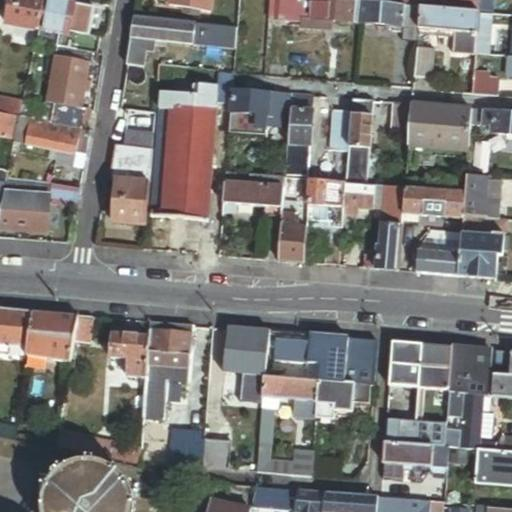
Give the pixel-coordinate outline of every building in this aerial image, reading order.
[(39,30),(44,0),(10,0),(6,24),(39,30)] [(71,3),(53,0),(44,0),(39,30),(69,35),(75,4),(71,3)] [(214,13),(215,0),(173,0),(172,7),(214,13)] [(316,0),(272,0),(271,21),(305,24),(304,30),(334,33),(335,22),(315,21),(316,0)] [(350,2),(321,0),(316,0),(315,21),(335,22),(361,25),(363,3),(354,3),(350,2)] [(378,0),(378,5),(407,7),(422,8),(423,0),(378,0)] [(483,9),(483,0),(445,0),(445,6),(483,9)] [(500,0),(486,0),(485,14),(495,15),(499,15),(500,0)] [(378,5),(363,3),(361,25),(405,29),(407,7),(378,5)] [(75,4),(69,35),(72,36),(80,37),(89,39),(94,8),(75,4)] [(421,30),(422,8),(407,7),(405,29),(419,30),(421,30)] [(483,14),(422,8),(421,30),(456,33),(480,35),(481,35),(483,14)] [(485,14),(483,14),(481,35),(479,56),(492,57),(495,15),(485,14)] [(195,28),(137,21),(134,39),(193,47),(195,31),(195,28)] [(419,30),(405,29),(405,42),(418,43),(419,30)] [(69,35),(39,30),(36,44),(56,48),(70,50),(72,36),(69,35)] [(456,33),(421,30),(420,37),(456,40),(456,33)] [(477,57),(480,35),(456,33),(456,40),(455,55),(477,57)] [(72,36),(70,50),(77,51),(80,37),(72,36)] [(92,54),(96,55),(99,41),(89,39),(80,37),(77,51),(92,54)] [(70,50),(56,48),(55,54),(62,55),(61,61),(88,65),(90,66),(92,54),(77,51),(70,50)] [(419,51),(416,80),(433,81),(436,52),(419,51)] [(62,55),(55,54),(47,104),(52,105),(79,110),(82,93),(85,82),(88,65),(61,61),(62,55)] [(478,75),(479,61),(463,59),(462,75),(465,75),(477,76),(478,75)] [(465,75),(463,95),(476,97),(477,76),(465,75)] [(478,75),(477,76),(476,97),(500,99),(502,83),(492,82),(492,76),(478,75)] [(235,91),(236,80),(221,78),(220,91),(219,95),(220,95),(234,97),(235,91)] [(85,82),(82,93),(89,94),(91,83),(85,82)] [(219,95),(220,91),(196,89),(196,97),(220,99),(220,95),(219,95)] [(272,95),(235,91),(234,97),(234,104),(233,114),(270,118),(272,95)] [(220,99),(196,97),(163,95),(152,221),(209,226),(210,216),(220,103),(220,99)] [(234,104),(234,97),(220,95),(220,99),(220,103),(234,104)] [(277,95),(272,95),(270,118),(293,120),(294,111),(295,96),(288,96),(288,97),(277,96),(277,95)] [(315,98),(295,96),(294,111),(314,113),(315,98)] [(22,120),(25,104),(0,99),(0,115),(14,118),(19,119),(22,120)] [(47,104),(26,100),(25,104),(22,120),(29,121),(48,125),(52,105),(47,104)] [(375,103),(354,101),(353,115),(350,148),(371,150),(375,103)] [(80,131),(83,131),(86,111),(79,110),(52,105),(48,125),(80,131)] [(411,138),(414,108),(395,106),(393,136),(411,138)] [(444,109),(414,106),(414,108),(411,138),(410,149),(470,154),(472,127),(473,113),(444,110),(444,109)] [(314,113),(294,111),(293,120),(293,123),(290,147),(311,149),(314,113)] [(474,111),(473,113),(472,127),(488,129),(489,119),(490,113),(474,111)] [(350,148),(353,115),(334,113),(331,153),(350,154),(350,148)] [(511,136),(511,114),(493,113),(493,120),(492,135),(511,136)] [(270,118),(233,114),(231,135),(269,138),(270,127),(282,128),(283,123),(293,123),(293,120),(270,118)] [(0,138),(9,141),(14,118),(0,115),(0,138)] [(14,142),(19,119),(14,118),(9,141),(14,142)] [(29,121),(22,120),(19,119),(14,142),(14,144),(24,146),(29,121)] [(75,155),(80,131),(48,125),(29,121),(24,146),(58,153),(75,156),(75,155)] [(154,151),(155,135),(128,130),(125,147),(154,151)] [(85,157),(89,133),(83,131),(80,131),(75,155),(85,157)] [(58,153),(24,146),(14,144),(12,156),(56,164),(58,153)] [(152,167),(154,151),(125,147),(115,145),(112,161),(152,167)] [(311,149),(290,147),(288,177),(308,179),(311,149)] [(371,150),(350,148),(350,154),(347,184),(367,186),(371,150)] [(75,156),(58,153),(56,164),(55,167),(72,170),(75,156)] [(72,170),(83,172),(85,157),(75,155),(75,156),(72,170)] [(151,185),(152,167),(112,161),(108,181),(119,182),(119,181),(151,185)] [(236,175),(227,175),(227,185),(235,186),(236,175)] [(288,180),(252,177),(251,187),(287,191),(288,180)] [(52,185),(7,180),(6,185),(4,194),(49,203),(49,200),(52,185)] [(468,180),(467,196),(465,219),(488,222),(490,203),(486,203),(488,181),(468,180)] [(147,228),(151,185),(119,181),(119,182),(115,224),(147,228)] [(503,183),(488,181),(486,203),(490,203),(488,222),(500,223),(503,183)] [(347,185),(312,182),(310,207),(330,208),(345,210),(347,185)] [(80,189),(52,185),(49,200),(56,202),(57,207),(76,211),(80,189)] [(235,186),(227,185),(225,206),(239,207),(268,210),(285,211),(286,205),(287,191),(251,187),(235,186)] [(377,188),(347,185),(345,210),(344,214),(360,216),(360,212),(374,213),(377,188)] [(405,216),(407,191),(387,190),(383,226),(404,228),(404,226),(405,216)] [(467,196),(407,190),(407,191),(405,216),(419,218),(464,222),(465,219),(467,196)] [(4,194),(0,213),(0,228),(42,236),(49,203),(4,194)] [(301,206),(286,205),(285,211),(284,216),(300,217),(301,206)] [(239,207),(225,206),(224,214),(238,215),(239,207)] [(330,208),(310,207),(308,230),(309,230),(308,237),(327,238),(342,240),(343,230),(335,229),(335,225),(328,225),(330,208)] [(344,214),(345,210),(330,208),(328,225),(335,225),(335,229),(343,230),(344,214)] [(285,211),(268,210),(267,218),(284,220),(284,216),(285,211)] [(284,220),(280,263),(281,263),(304,265),(308,230),(299,229),(300,217),(284,216),(284,220)] [(419,218),(405,216),(404,226),(418,227),(419,218)] [(488,222),(465,219),(464,222),(463,236),(495,239),(495,236),(507,237),(508,223),(500,223),(488,222)] [(378,250),(376,272),(400,274),(404,228),(383,226),(381,250),(378,250)] [(495,239),(463,236),(462,243),(461,256),(459,279),(499,282),(501,259),(501,253),(506,253),(510,254),(511,240),(507,240),(507,237),(495,236),(495,239)] [(327,238),(324,267),(340,269),(342,240),(327,238)] [(419,252),(445,255),(446,242),(431,240),(419,252)] [(461,256),(462,243),(446,242),(445,255),(461,256)] [(419,252),(417,275),(459,279),(461,256),(445,255),(419,252)] [(33,314),(0,311),(0,347),(28,350),(33,314)] [(79,318),(33,314),(28,350),(27,357),(58,362),(71,364),(75,343),(79,318)] [(96,319),(79,318),(75,343),(92,346),(96,319)] [(195,328),(152,324),(151,338),(149,364),(148,380),(190,384),(195,328)] [(229,329),(229,330),(228,351),(269,355),(271,334),(271,332),(229,329)] [(278,335),(271,334),(269,355),(269,357),(276,358),(278,335)] [(325,339),(278,335),(276,358),(276,368),(309,370),(309,365),(323,366),(325,339)] [(130,362),(149,364),(151,338),(114,336),(112,360),(130,362)] [(323,366),(321,383),(357,387),(373,388),(376,388),(381,343),(325,339),(323,366)] [(425,347),(394,345),(393,367),(423,369),(425,347)] [(28,350),(0,347),(0,354),(27,357),(28,350)] [(455,350),(425,347),(423,369),(453,372),(454,361),(455,350)] [(455,348),(455,350),(454,361),(469,362),(470,350),(455,348)] [(492,352),(470,350),(469,362),(467,384),(466,396),(485,398),(489,398),(492,352)] [(269,355),(228,351),(226,374),(249,376),(257,376),(268,377),(269,357),(269,355)] [(511,378),(511,355),(500,354),(497,379),(496,378),(494,398),(510,400),(511,378)] [(58,362),(27,357),(26,371),(45,374),(46,367),(57,369),(58,362)] [(454,361),(453,372),(452,382),(467,384),(469,362),(454,361)] [(143,380),(148,381),(148,380),(149,364),(130,362),(129,379),(143,380)] [(423,369),(393,367),(391,389),(403,389),(421,391),(423,369)] [(453,372),(423,369),(421,391),(419,423),(424,423),(426,390),(451,392),(452,382),(453,372)] [(267,379),(268,377),(257,376),(255,399),(266,400),(266,399),(267,379)] [(321,383),(267,379),(266,399),(267,399),(282,400),(299,402),(320,404),(321,383)] [(452,382),(451,392),(451,395),(466,396),(467,384),(452,382)] [(357,387),(321,383),(320,404),(320,406),(321,406),(337,406),(336,412),(337,413),(355,414),(355,408),(357,387)] [(373,388),(357,387),(355,408),(371,411),(373,388)] [(401,413),(389,412),(388,420),(419,423),(421,391),(403,389),(401,413)] [(466,396),(451,395),(450,417),(465,419),(466,396)] [(485,398),(466,396),(465,419),(463,434),(462,451),(480,452),(481,440),(484,415),(485,398)] [(281,410),(282,400),(267,399),(266,409),(277,409),(281,410)] [(299,402),(297,418),(319,420),(320,406),(320,404),(299,402)] [(337,406),(321,406),(320,420),(337,421),(337,413),(336,412),(337,406)] [(266,409),(263,445),(274,445),(277,409),(266,409)] [(494,415),(484,415),(481,440),(492,441),(494,415)] [(419,423),(388,420),(387,444),(416,447),(418,433),(419,423)] [(0,421),(0,436),(16,440),(18,426),(0,421)] [(449,425),(424,423),(423,433),(448,435),(448,432),(449,425)] [(190,440),(202,441),(203,433),(175,430),(173,449),(188,450),(190,440)] [(463,434),(448,432),(448,435),(447,449),(454,450),(462,451),(463,434)] [(418,433),(416,447),(436,448),(447,449),(448,435),(423,433),(418,433)] [(500,452),(511,453),(511,436),(502,436),(500,452)] [(60,438),(58,449),(104,459),(105,446),(60,438)] [(204,469),(207,441),(202,441),(190,440),(188,450),(187,473),(204,476),(204,469)] [(233,442),(207,440),(207,441),(204,469),(237,472),(238,466),(231,465),(233,442)] [(416,447),(387,444),(385,465),(429,468),(434,469),(436,448),(416,447)] [(263,445),(262,445),(260,473),(272,474),(273,463),(274,445),(263,445)] [(141,467),(142,453),(105,446),(104,459),(141,467)] [(434,469),(429,468),(429,472),(433,478),(446,478),(451,474),(452,468),(454,450),(447,449),(436,448),(434,469)] [(187,473),(188,450),(173,449),(171,471),(187,473)] [(454,450),(452,468),(461,469),(462,451),(454,450)] [(511,455),(502,455),(503,454),(480,452),(478,482),(511,484),(511,455)] [(301,472),(308,472),(315,473),(316,461),(316,455),(303,454),(302,466),(301,472)] [(314,478),(335,479),(336,478),(342,478),(343,463),(316,461),(315,473),(314,478)] [(297,466),(273,463),(272,474),(295,476),(297,466)] [(295,476),(308,477),(308,472),(301,472),(302,466),(297,466),(295,476)] [(97,477),(90,476),(84,477),(78,479),(72,482),(67,486),(63,492),(60,497),(58,503),(57,510),(57,511),(124,511),(124,509),(124,503),(122,497),(119,491),(114,486),(109,481),(103,478),(97,477)] [(291,511),(293,491),(257,488),(253,508),(291,511)] [(326,511),(329,495),(299,492),(295,511),(326,511)] [(365,511),(367,498),(329,495),(326,511),(365,511)] [(378,511),(379,499),(367,498),(365,511),(378,511)] [(394,500),(379,499),(378,511),(393,511),(394,500)] [(431,511),(432,503),(394,500),(393,511),(403,511),(431,511)] [(443,511),(445,504),(432,503),(431,511),(443,511)]
